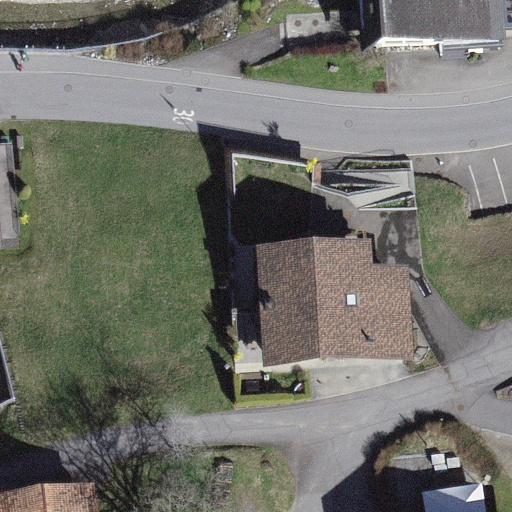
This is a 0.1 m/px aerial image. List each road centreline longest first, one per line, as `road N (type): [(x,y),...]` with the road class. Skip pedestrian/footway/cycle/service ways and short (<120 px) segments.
road 1 (residential): [(0,482),(132,442),(356,411),(511,361)]
road 2 (tertiary): [(511,120),(387,132),(0,95)]
